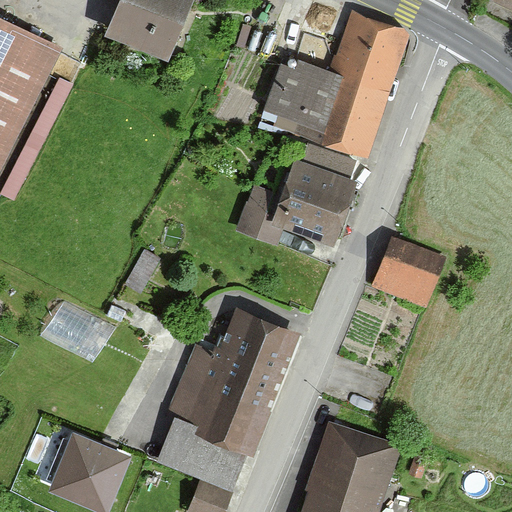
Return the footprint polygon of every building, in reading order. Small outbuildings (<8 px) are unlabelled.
[(168,60),(193,0),(121,0),(107,35),(168,60)] [(511,0),(489,0),(511,9),(511,0)] [(330,73),(282,57),(259,127),(366,162),(409,34),(350,14),(330,73)] [(0,16),(0,168),(61,47),(0,16)] [(349,181),(355,165),(308,147),(302,163),(296,160),(281,200),(253,189),(236,233),(276,248),(284,229),(334,248),(358,185),(349,181)] [(444,259),(391,239),(371,290),(424,310),(444,259)] [(43,332),(95,359),(114,322),(63,296),(43,332)] [(252,456),(302,335),(236,308),(217,354),(196,345),(168,413),(177,417),(171,431),(149,422),(135,454),(231,494),(247,455),(252,456)] [(110,507),(135,446),(75,421),(50,482),(110,507)] [(376,511),(398,448),(326,423),(303,490),(308,492),(301,511),(376,511)] [(222,511),(229,495),(200,484),(189,511),(222,511)]
